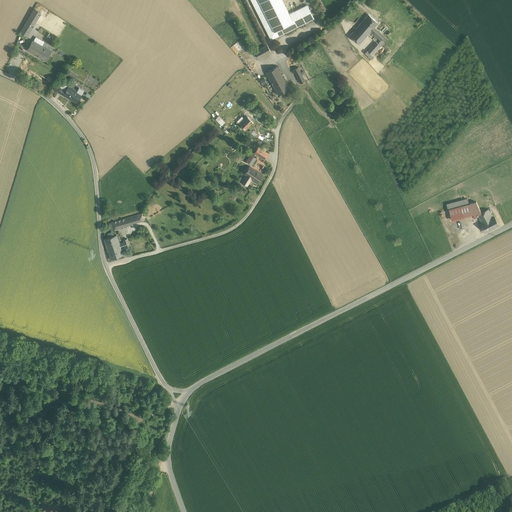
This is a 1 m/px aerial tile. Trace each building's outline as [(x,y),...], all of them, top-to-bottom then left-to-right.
[(289,14),(281,0),(251,0),(271,40),(314,19),(307,5),(289,14)] [(34,9),(28,19),(34,23),(41,13),(34,9)] [(378,23),(368,14),(363,20),(373,29),(371,31),(375,35),(379,31),(374,27),(378,23)] [(28,19),(20,32),(27,36),(34,23),(28,19)] [(363,20),(350,36),(360,44),(371,31),(373,29),(363,20)] [(387,39),(379,31),(375,35),(381,40),(378,44),(381,46),(387,39)] [(53,47),(36,37),(34,41),(33,41),(27,51),(46,62),(51,51),(53,47)] [(376,42),(367,51),(373,56),(381,46),(378,44),(376,42)] [(267,45),(255,52),(259,59),(271,52),(267,45)] [(284,78),(277,67),(266,73),(273,84),(284,78)] [(305,81),(298,67),(293,70),(300,83),(305,81)] [(68,71),(67,74),(76,80),(77,77),(68,71)] [(284,78),(273,84),(278,95),(289,89),(284,78)] [(67,91),(61,88),(58,93),(64,96),(64,95),(67,91)] [(82,95),(69,88),(67,91),(64,95),(77,103),(82,95)] [(259,104),(255,100),(250,104),(252,106),(254,109),(259,104)] [(247,117),(240,124),(246,130),(252,122),(247,117)] [(262,150),(258,148),(254,154),(259,156),(262,150)] [(268,154),(262,150),(259,156),(265,160),(268,154)] [(263,175),(249,167),(245,174),(246,175),(242,182),(247,185),(251,179),(258,183),(263,175)] [(482,213),(476,202),(476,201),(450,207),(453,217),(472,213),(475,217),(478,215),(482,213)] [(490,208),(488,209),(482,213),(478,215),(484,226),(485,229),(500,221),(496,214),(494,215),(490,208)] [(122,219),(109,223),(111,231),(126,226),(126,225),(138,221),(136,215),(134,215),(133,212),(121,216),(122,219)] [(116,235),(104,240),(108,250),(120,246),(119,242),(116,235)] [(120,246),(108,250),(111,259),(123,255),(121,248),(125,246),(124,242),(120,243),(120,242),(119,242),(120,246)]
